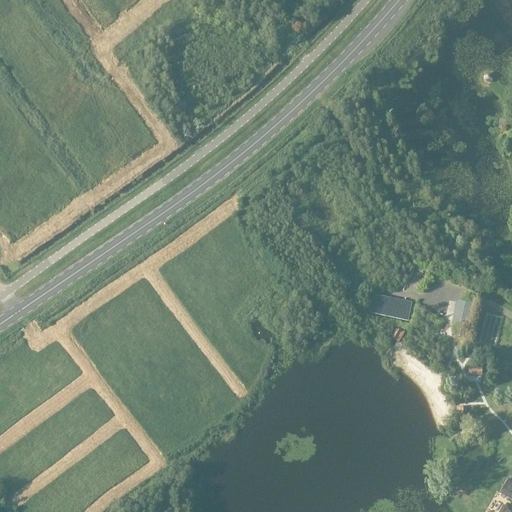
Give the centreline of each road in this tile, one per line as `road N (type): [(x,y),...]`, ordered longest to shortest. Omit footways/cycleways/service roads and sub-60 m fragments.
road 1 (primary): [(17,312),(240,155),(399,0)]
road 2 (unclassified): [(4,294),(226,134),(366,0)]
